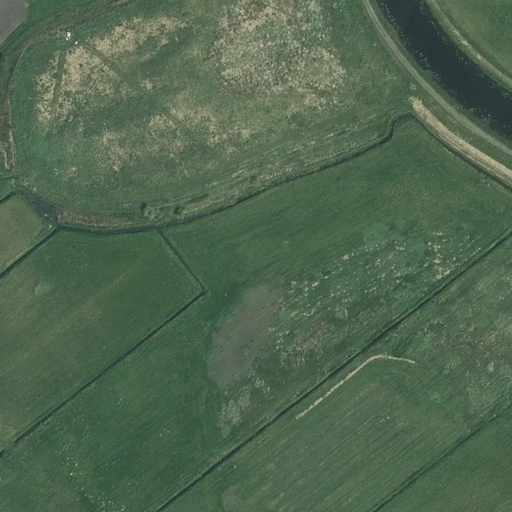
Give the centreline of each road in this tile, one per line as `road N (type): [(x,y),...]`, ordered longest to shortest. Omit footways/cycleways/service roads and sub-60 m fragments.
road 1 (track): [(0,175),(17,171),(73,199),(152,199),(412,101)]
road 2 (track): [(412,101),(426,90),(366,0)]
road 3 (track): [(511,88),(458,43),(427,0)]
road 4 (track): [(412,101),(511,172)]
